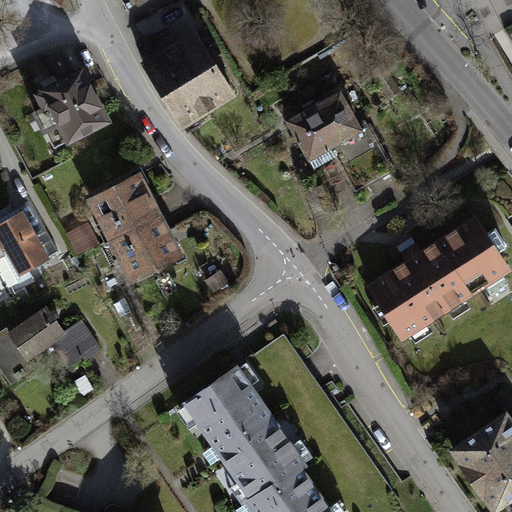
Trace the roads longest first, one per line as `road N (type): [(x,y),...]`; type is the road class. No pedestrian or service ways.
road 1 (residential): [(0,484),(296,266)]
road 2 (residential): [(296,266),(192,171),(139,97),(94,13)]
road 3 (residential): [(296,266),(369,388),(458,511)]
road 4 (secondary): [(511,131),(398,0)]
